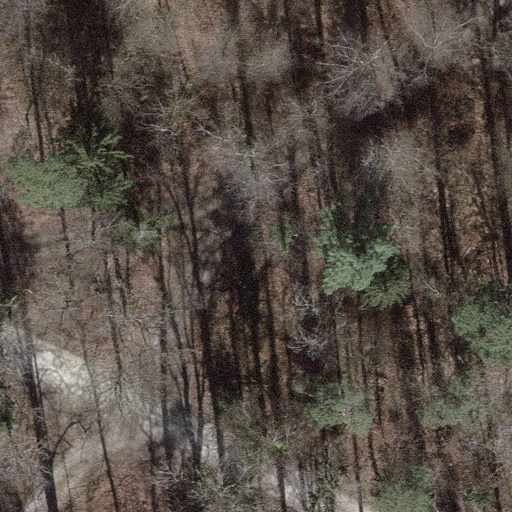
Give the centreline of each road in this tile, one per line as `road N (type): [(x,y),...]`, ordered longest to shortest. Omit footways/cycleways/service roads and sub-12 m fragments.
road 1 (track): [(49,511),(137,403),(240,191),(490,0)]
road 2 (unclassified): [(329,511),(137,403),(0,337)]
road 3 (track): [(240,191),(44,250),(0,254)]
